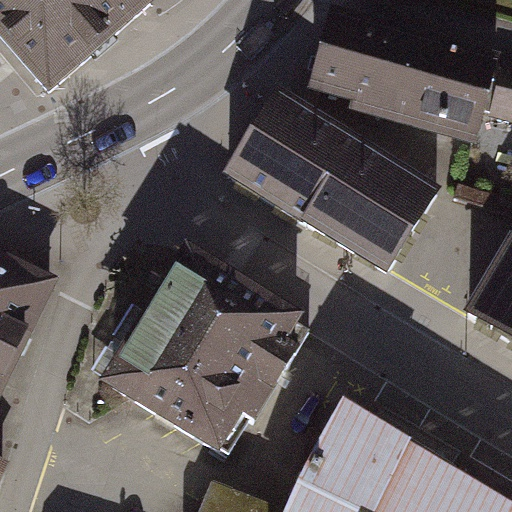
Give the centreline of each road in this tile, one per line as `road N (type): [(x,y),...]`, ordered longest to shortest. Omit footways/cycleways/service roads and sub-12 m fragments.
road 1 (residential): [(147,186),(175,215),(511,422)]
road 2 (residential): [(147,186),(99,248),(10,511)]
road 3 (secondary): [(125,117),(221,49),(272,0)]
